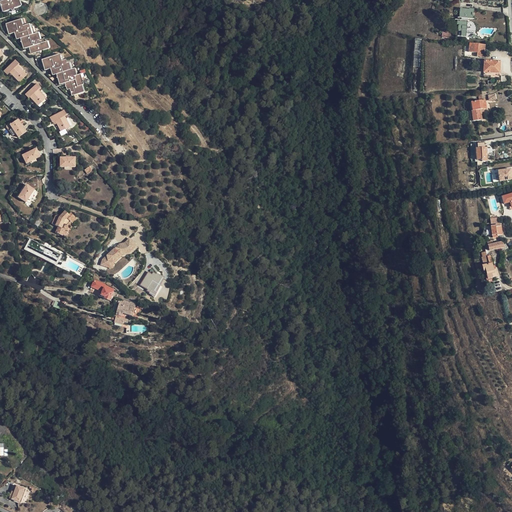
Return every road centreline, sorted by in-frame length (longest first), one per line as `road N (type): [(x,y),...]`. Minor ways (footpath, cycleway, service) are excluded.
road 1 (residential): [(134,287),(147,266),(140,229),(58,200),(49,190),(45,140),(0,83)]
road 2 (residential): [(0,28),(95,125)]
